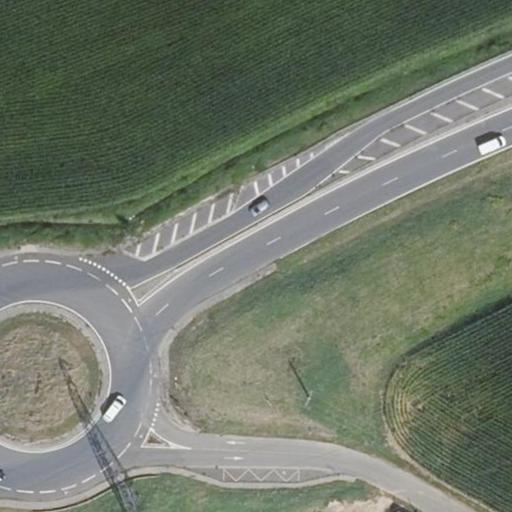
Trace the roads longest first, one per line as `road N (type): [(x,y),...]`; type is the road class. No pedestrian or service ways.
road 1 (primary): [(511,64),(379,124),(246,215),(152,266),(75,286)]
road 2 (primary): [(129,355),(160,314),(199,283),(322,214),(511,127)]
road 3 (tertiary): [(440,511),(337,459),(181,447)]
